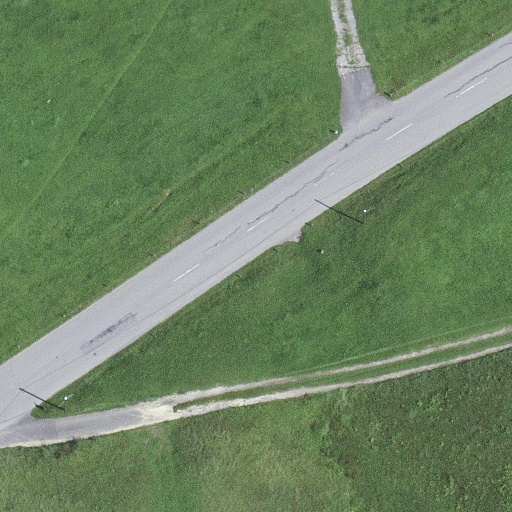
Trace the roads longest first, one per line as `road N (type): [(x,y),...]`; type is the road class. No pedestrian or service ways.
road 1 (residential): [(0,405),(346,164),(511,64)]
road 2 (track): [(344,0),(373,148)]
